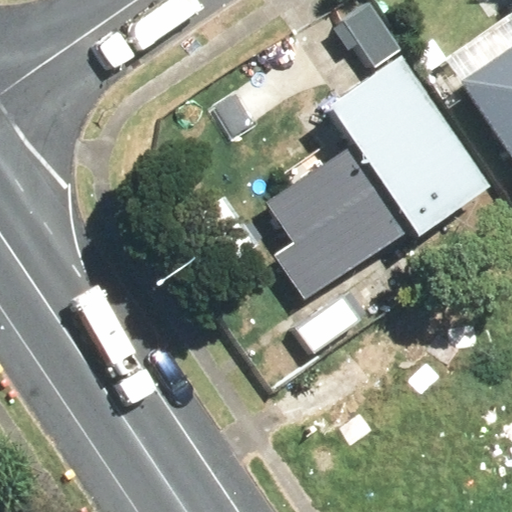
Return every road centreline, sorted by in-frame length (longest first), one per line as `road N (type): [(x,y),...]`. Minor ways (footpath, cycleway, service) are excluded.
road 1 (tertiary): [(0,226),(193,511)]
road 2 (residential): [(0,97),(148,0)]
